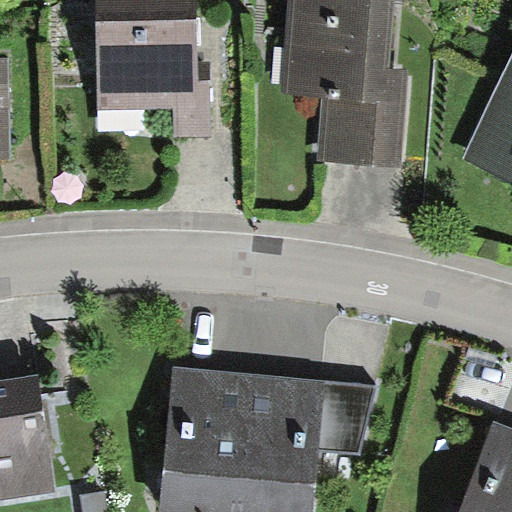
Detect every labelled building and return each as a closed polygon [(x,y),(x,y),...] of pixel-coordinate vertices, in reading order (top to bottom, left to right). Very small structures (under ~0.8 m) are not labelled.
[(219,72),(208,72),(205,0),(105,0),(108,103),(182,101),(183,133),(221,132),(219,72)] [(298,0),(292,89),(336,92),(332,156),(407,161),(414,66),(402,65),(406,0),(298,0)] [(20,54),(0,54),(0,153),(21,154),(20,54)] [(511,65),(470,154),(511,174),(511,65)] [(184,361),(170,507),(223,511),(318,511),(332,375),(184,361)] [(50,371),(0,377),(0,496),(65,489),(50,371)] [(511,511),(511,421),(501,418),(464,511),(511,511)]
